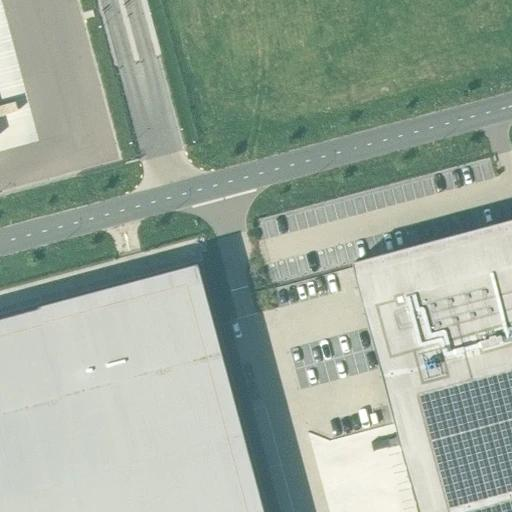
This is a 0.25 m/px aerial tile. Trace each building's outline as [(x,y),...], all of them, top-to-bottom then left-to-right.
[(410,0),(406,4),(422,21),(445,0),(410,0)] [(450,0),(445,0),(422,21),(440,40),(465,15),(450,0)] [(215,100),(219,112),(228,109),(224,97),(215,100)] [(358,261),(353,262),(354,263),(420,511),(511,511),(511,225),(359,266),(358,262),(358,261)] [(266,511),(199,263),(0,316),(0,511),(266,511)]
